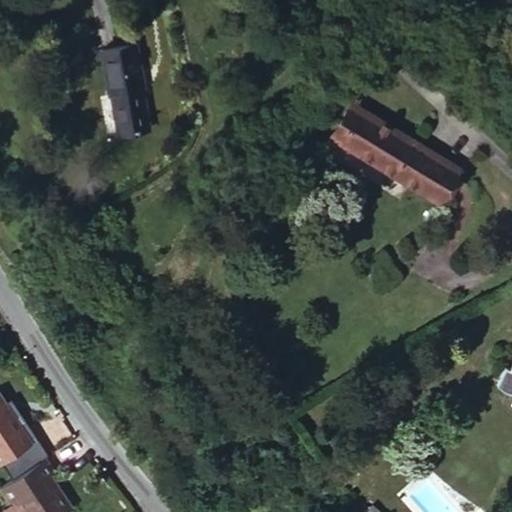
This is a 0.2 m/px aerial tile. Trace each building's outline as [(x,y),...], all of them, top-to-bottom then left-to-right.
[(145,126),(133,43),(101,47),(107,91),(111,90),(117,130),(145,126)] [(341,143),(364,107),(350,98),(328,135),(341,143)] [(462,169),(364,107),(341,143),(441,205),(462,169)] [(511,370),(511,371),(506,367),(496,389),(511,396),(511,370)] [(37,441),(0,392),(0,454),(6,464),(37,441)] [(40,463),(0,491),(0,501),(7,511),(14,509),(15,511),(67,511),(59,498),(55,499),(49,493),(52,489),(47,482),(52,479),(40,463)]
